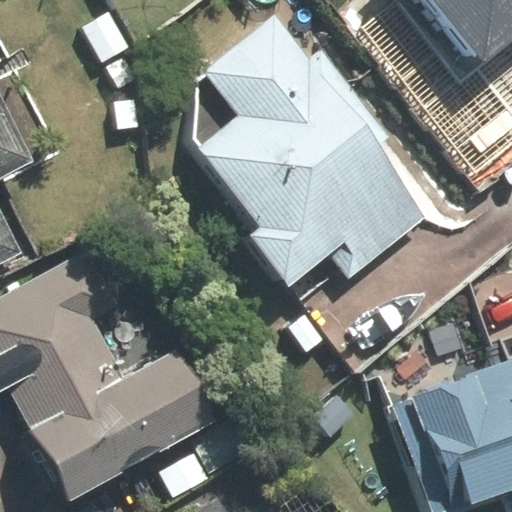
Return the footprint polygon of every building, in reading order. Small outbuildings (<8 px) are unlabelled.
[(511,0),(416,0),(471,72),(511,42),(511,0)] [(104,7),(75,25),(116,91),(145,73),(104,7)] [(431,223),(274,20),(200,76),(234,120),(195,150),(256,229),(236,244),(279,299),(327,263),(347,288),(431,223)] [(0,181),(33,165),(0,100),(0,181)] [(213,418),(105,235),(0,296),(0,395),(65,505),(213,418)] [(450,511),(511,493),(511,360),(401,394),(437,511),(450,511)] [(242,511),(218,473),(153,511),(242,511)]
